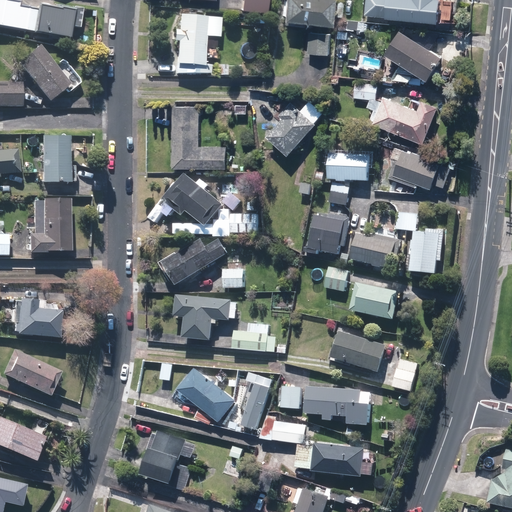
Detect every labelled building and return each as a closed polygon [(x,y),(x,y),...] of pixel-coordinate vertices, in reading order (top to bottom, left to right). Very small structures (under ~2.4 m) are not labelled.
[(0,0),(0,27),(35,33),(38,12),(19,9),(20,2),(5,0),(0,0)] [(267,0),(242,0),(242,10),(267,11),(267,0)] [(330,0),(283,0),(282,20),(328,24),(330,0)] [(367,0),(366,16),(443,21),(443,0),(367,0)] [(39,5),(38,12),(35,33),(70,38),(71,27),(79,28),(82,9),(73,8),(73,10),(39,5)] [(175,31),(174,41),(178,41),(177,64),(203,66),(205,37),(219,37),(220,19),(207,18),(207,17),(179,15),(178,31),(175,31)] [(404,63),(394,80),(412,81),(418,71),(432,80),(446,57),(402,30),(388,53),(404,63)] [(311,34),(310,52),(330,54),(331,36),(311,34)] [(85,42),(71,41),(70,51),(85,52),(85,42)] [(71,84),(38,47),(17,65),(50,102),(71,84)] [(0,106),(21,107),(22,84),(0,82),(0,106)] [(379,83),(357,82),(356,96),(378,98),(379,83)] [(420,110),(386,97),(375,123),(426,143),(440,107),(423,101),(420,110)] [(285,119),(270,135),(290,154),(318,124),(316,122),(325,113),(312,101),(303,110),(294,101),(282,115),(285,119)] [(249,104),(237,104),(237,113),(249,114),(249,104)] [(199,147),(200,107),(175,106),(175,168),(229,169),(229,147),(199,147)] [(41,183),(70,184),(70,182),(74,182),(74,167),(69,167),(69,138),(42,138),(41,183)] [(434,184),(446,188),(453,166),(401,148),(401,149),(397,148),(394,157),(398,159),(391,177),(419,186),(420,183),(433,188),(434,184)] [(0,174),(20,173),(18,150),(0,151),(0,174)] [(331,154),(331,180),(339,180),(339,182),(347,182),(348,181),(371,181),(372,155),(331,154)] [(190,211),(209,226),(226,205),(187,173),(166,199),(186,216),(190,211)] [(312,184),(303,184),(302,197),(311,198),(312,184)] [(351,188),(334,185),(331,203),(348,206),(351,188)] [(30,234),(29,252),(46,253),(46,250),(67,251),(69,199),(44,198),(44,201),(35,200),(34,234),(30,234)] [(420,214),(398,213),(397,230),(419,231),(420,214)] [(260,215),(233,214),(233,233),(259,234),(260,215)] [(350,219),(318,214),(313,243),(307,242),(305,252),(320,254),(320,250),(341,253),(342,246),(346,247),(350,219)] [(428,233),(416,232),(413,272),(440,273),(440,261),(445,261),(447,229),(428,229),(428,233)] [(0,255),(8,256),(8,235),(0,234),(0,255)] [(399,256),(403,241),(375,235),(374,238),(359,235),(354,260),(392,268),(395,255),(399,256)] [(231,253),(222,239),(208,248),(203,240),(165,263),(179,286),(231,253)] [(350,271),(331,267),(327,288),(346,291),(350,271)] [(226,279),(225,288),(237,289),(237,288),(245,289),(246,270),(225,269),(224,279),(226,279)] [(401,293),(359,284),(354,310),(396,319),(401,293)] [(29,289),(29,296),(40,297),(40,298),(49,298),(49,290),(29,289)] [(219,319),(233,320),(233,319),(238,319),(239,304),(234,303),(234,300),(179,296),(178,315),(188,316),(186,338),(213,340),(214,324),(219,324),(219,319)] [(16,298),(13,331),(16,331),(16,334),(58,337),(61,309),(37,307),(38,300),(16,298)] [(270,333),(236,332),(236,337),(234,337),(233,350),(277,352),(277,339),(270,339),(270,333)] [(389,346),(342,332),(334,357),(381,372),(389,346)] [(60,372),(14,350),(2,374),(49,396),(60,372)] [(420,364),(402,359),(395,387),(413,391),(420,364)] [(164,364),(162,380),(172,380),(173,365),(164,364)] [(238,402),(197,369),(181,389),(222,422),(238,402)] [(275,385),(254,378),(246,403),(268,410),(275,385)] [(310,387),(308,414),(326,414),(326,420),(335,420),(335,416),(350,417),(350,423),(371,424),(373,393),(363,393),(363,390),(310,387)] [(303,388),(284,388),(283,408),(302,409),(303,388)] [(44,436),(0,418),(0,445),(34,460),(44,436)] [(277,422),(275,440),(307,443),(309,424),(277,422)] [(146,474),(174,483),(184,454),(194,457),(197,446),(187,442),(188,440),(160,431),(159,433),(156,432),(151,450),(153,450),(146,474)] [(314,471),(362,475),(365,446),(315,442),(314,445),(300,444),(298,467),(314,469),(314,471)] [(252,448),(235,445),(232,457),(249,461),(252,448)] [(509,471),(494,480),(489,503),(511,508),(511,450),(505,449),(502,465),(507,466),(509,471)] [(326,511),(331,496),(306,488),(305,490),(300,489),(296,503),(301,504),(298,511),(326,511)]
